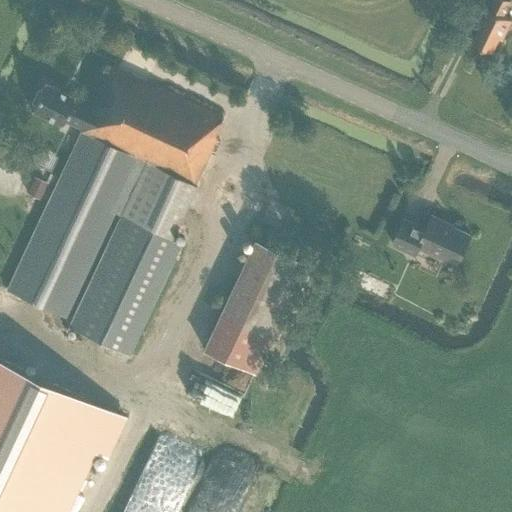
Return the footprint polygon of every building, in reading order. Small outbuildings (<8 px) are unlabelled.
[(503,38),(511,19),(502,14),(509,0),(478,0),(478,2),(489,7),(472,40),(492,50),(499,36),(503,38)] [(213,134),(222,116),(159,86),(158,88),(110,66),(91,106),(73,97),(74,96),(43,82),(31,109),(61,124),(63,120),(81,128),(80,130),(81,130),(6,288),(65,316),(114,211),(120,214),(68,325),(127,353),(180,241),(170,237),(195,184),(193,183),(216,135),(213,134)] [(43,188),(32,182),(26,195),(37,200),(43,188)] [(432,216),(426,231),(404,221),(393,244),(416,254),(420,247),(445,258),(446,256),(459,262),(472,234),(454,226),(454,228),(445,224),(445,222),(432,216)] [(255,372),(306,263),(254,239),(203,348),(255,372)] [(123,418),(0,363),(0,511),(67,511),(92,457),(103,461),(123,418)]
